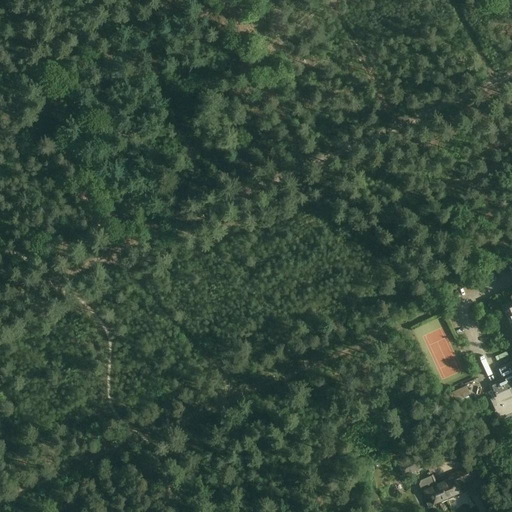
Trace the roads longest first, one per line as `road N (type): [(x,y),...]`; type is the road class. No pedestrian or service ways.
road 1 (track): [(0,301),(511,63)]
road 2 (track): [(0,254),(29,261),(105,331),(111,397),(147,441),(174,511)]
road 3 (track): [(104,252),(245,398)]
